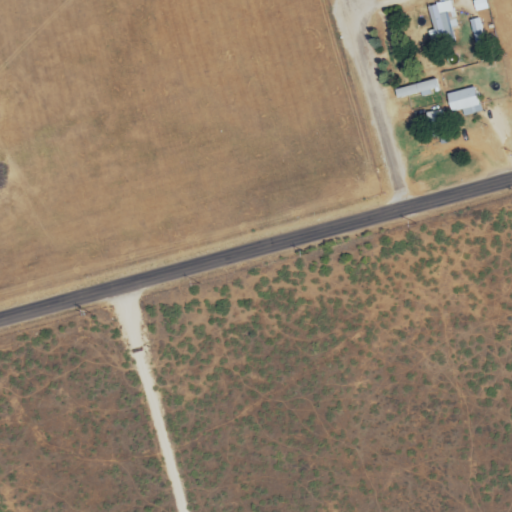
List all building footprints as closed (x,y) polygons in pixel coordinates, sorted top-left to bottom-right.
[(457,27),(449,0),(438,0),(439,4),(426,7),(433,30),(427,32),(432,49),(455,43),(451,29),(457,27)] [(485,45),(478,19),(469,21),(475,47),(485,45)] [(439,91),(436,80),(393,91),(396,102),(439,91)] [(463,117),(481,112),(474,87),(445,96),(450,114),(461,111),(463,117)] [(426,134),(444,134),(443,112),(425,113),(426,134)]
